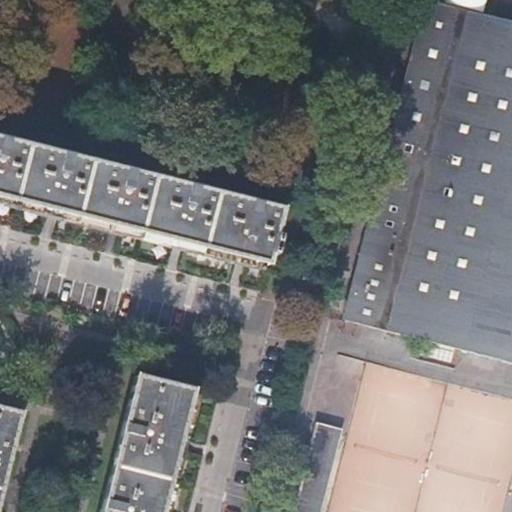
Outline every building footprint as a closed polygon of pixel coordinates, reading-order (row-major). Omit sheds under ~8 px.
[(441,0),(439,10),(424,7),(383,174),(376,178),(340,327),(511,369),(511,29),(480,21),(485,1),(482,0),(441,0)] [(0,141),(0,201),(71,219),(262,268),(264,256),(271,258),(275,238),(269,236),(276,211),(61,157),(0,141)] [(159,511),(189,395),(133,379),(98,511),(159,511)] [(0,477),(17,416),(0,411),(0,477)] [(315,511),(334,437),(311,431),(290,511),(315,511)] [(319,511),(338,438),(334,437),(315,511),(319,511)]
